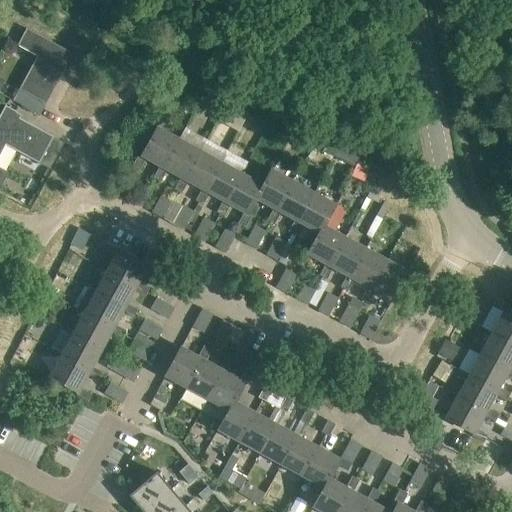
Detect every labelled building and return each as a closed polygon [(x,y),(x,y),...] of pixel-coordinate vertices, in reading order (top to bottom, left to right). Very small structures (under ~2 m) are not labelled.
[(77,56),(60,46),(27,28),(18,45),(37,56),(13,100),(40,115),(67,65),(71,67),(77,56)] [(53,137),(34,126),(14,115),(17,111),(5,105),(0,114),(0,155),(5,145),(39,163),(53,137)] [(179,139),(175,136),(157,127),(142,156),(139,154),(132,166),(140,170),(146,159),(159,167),(163,168),(179,139)] [(200,150),(179,139),(163,168),(159,167),(153,178),(161,182),(167,171),(180,178),(184,180),(200,150)] [(320,145),(318,147),(334,156),(337,151),(324,144),(320,143),(320,145)] [(221,162),(200,150),(184,180),(180,178),(174,189),(182,193),(188,182),(201,190),(205,192),(221,162)] [(337,151),(334,156),(352,166),(355,161),(337,151)] [(226,203),(242,173),(221,162),(205,192),(201,190),(195,201),(203,205),(209,194),(222,201),(226,203)] [(294,181),(272,169),(271,169),(263,185),(256,199),(273,209),(277,211),(294,181)] [(263,185),(242,174),(242,173),(226,203),(222,201),(216,212),(224,216),(230,205),(244,213),(247,215),(248,214),(256,199),(263,185)] [(315,193),(314,192),(294,181),(277,211),(273,209),(267,220),(275,224),(281,213),(294,220),(298,222),(315,193)] [(336,204),(335,204),(315,193),(298,222),(294,220),(288,231),(296,235),(302,224),(318,233),(320,234),(325,225),(336,204)] [(183,206),(173,224),(182,228),(191,210),(183,206)] [(359,232),(369,212),(361,208),(351,228),(359,232)] [(251,216),(248,214),(247,215),(244,213),(238,224),(245,228),(251,216)] [(345,237),(345,236),(325,225),(320,234),(318,233),(307,253),(305,252),(298,264),(306,268),(312,257),(325,264),(329,266),(345,237)] [(226,231),(217,249),(225,253),(234,235),(226,231)] [(366,248),(345,237),(329,266),(325,264),(319,275),(327,279),(333,268),(346,276),(350,278),(366,248)] [(371,289),(387,260),(366,248),(350,278),(346,276),(340,287),(348,291),(354,280),(367,287),(371,289)] [(138,283),(148,266),(148,265),(118,249),(107,270),(136,286),(134,290),(145,296),(149,288),(138,283)] [(409,271),(391,262),(387,260),(371,289),(367,287),(361,298),(369,303),(375,292),(392,301),(409,271)] [(127,304),(134,290),(136,286),(107,270),(95,291),(125,307),(123,311),(134,317),(138,310),(127,304)] [(115,325),(123,311),(125,307),(95,291),(84,312),(113,328),(111,332),(122,338),(126,331),(115,325)] [(157,296),(149,309),(165,319),(173,307),(157,296)] [(208,332),(209,310),(196,309),(195,331),(208,332)] [(511,316),(503,311),(491,333),(511,343),(511,316)] [(104,346),(111,332),(113,328),(84,312),(72,333),(102,349),(100,353),(111,359),(115,352),(104,346)] [(145,317),(127,349),(143,359),(162,327),(145,317)] [(221,322),(214,340),(247,352),(254,333),(221,322)] [(92,367),(100,353),(102,349),(72,333),(60,354),(90,371),(88,374),(99,380),(104,373),(92,367)] [(511,366),(511,365),(511,343),(491,333),(481,353),(510,370),(507,374),(511,376),(511,366)] [(212,349),(208,347),(204,345),(198,356),(181,347),(165,376),(189,390),(206,360),(212,349)] [(500,387),(507,374),(510,370),(481,353),(468,375),(498,391),(496,395),(507,401),(511,393),(500,387)] [(81,388),(88,374),(90,371),(60,354),(47,379),(88,401),(92,394),(81,388)] [(189,390),(183,400),(205,412),(210,401),(227,372),(233,361),(230,359),(225,357),(219,368),(206,360),(189,390)] [(252,357),(246,368),(254,373),(260,362),(252,357)] [(227,372),(210,401),(228,411),(235,401),(245,383),(247,384),(254,373),(246,368),(241,379),(227,372)] [(488,408),(496,395),(498,391),(468,375),(458,394),(487,412),(484,416),(495,422),(499,414),(488,408)] [(429,382),(418,402),(427,407),(432,398),(438,387),(429,382)] [(266,401),(272,390),(265,385),(258,397),(266,401)] [(477,429),(484,416),(487,412),(458,394),(445,418),(473,434),(472,436),(484,443),(488,435),(477,429)] [(287,413),(293,401),(286,397),(279,409),(287,413)] [(255,412),(252,411),(235,401),(228,411),(218,430),(239,442),(255,412)] [(308,424),(314,413),(307,408),(300,420),(308,424)] [(276,424),(270,420),(255,412),(239,442),(260,453),(276,424)] [(329,436),(335,424),(328,420),(321,432),(329,436)] [(297,435),(288,430),(276,424),(260,453),(281,465),(297,435)] [(318,447),(305,439),(297,435),(281,465),(302,476),(318,447)] [(340,459),(323,449),(318,447),(302,476),(323,488),(330,478),(337,465),(340,459)] [(340,459),(337,465),(347,471),(351,464),(341,458),(340,459)] [(188,464),(179,472),(184,478),(194,470),(188,464)] [(440,502),(451,478),(418,464),(407,488),(440,502)] [(194,470),(184,478),(189,484),(199,476),(194,470)] [(157,472),(129,496),(142,511),(144,511),(171,489),(157,472)] [(360,480),(356,478),(352,476),(346,487),(330,478),(323,488),(312,507),(321,511),(341,511),(353,491),(360,480)] [(208,486),(198,494),(204,500),(213,493),(208,486)] [(381,492),(377,490),(373,487),(367,498),(353,491),(341,511),(369,511),(374,503),(381,492)] [(171,489),(144,511),(177,511),(185,505),(171,489)] [(401,505),(401,504),(407,493),(400,489),(393,501),(397,503),(401,505)] [(424,511),(429,505),(421,501),(415,511),(401,504),(401,505),(397,503),(392,511),(424,511)] [(391,511),(374,503),(369,511),(391,511)]
